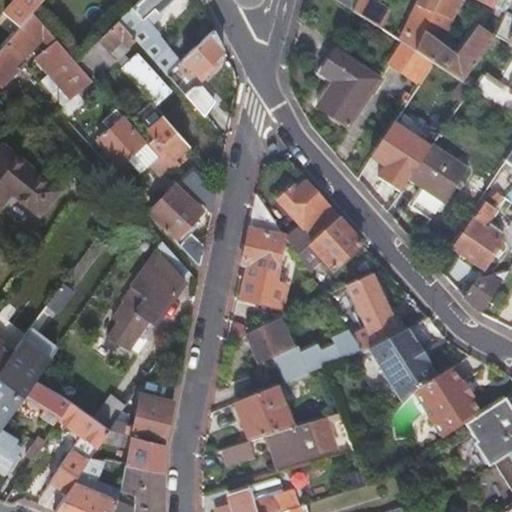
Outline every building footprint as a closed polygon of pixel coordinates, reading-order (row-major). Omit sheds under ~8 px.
[(12,0),(3,10),(19,23),(30,11),(39,0),(12,0)] [(169,0),(136,0),(116,19),(133,38),(151,59),(159,53),(166,46),(157,37),(158,35),(141,15),(153,6),(158,12),(169,0)] [(337,0),(351,9),(355,0),(337,0)] [(436,0),(433,8),(427,21),(436,26),(444,30),(455,7),(458,0),(436,0)] [(418,1),(399,41),(402,43),(413,51),(422,32),(427,21),(433,8),(418,1)] [(504,17),(495,37),(511,46),(511,12),(507,10),(504,17)] [(40,78),(62,104),(65,101),(70,97),(75,93),(90,79),(81,69),(74,61),(53,38),(30,11),(19,23),(14,29),(0,44),(0,77),(41,35),(48,42),(34,55),(48,70),(40,78)] [(112,59),(119,67),(125,61),(121,56),(120,58),(118,56),(120,54),(124,50),(123,49),(126,46),(126,45),(133,38),(116,19),(95,40),(102,48),(105,52),(112,59)] [(427,21),(422,32),(430,38),(436,26),(427,21)] [(430,38),(422,32),(413,51),(418,54),(431,63),(461,82),(493,40),(478,28),(455,57),(430,38)] [(211,59),(222,49),(211,29),(180,58),(199,79),(216,64),(211,59)] [(81,69),(102,48),(95,40),(74,61),(81,69)] [(413,51),(402,43),(388,65),(400,72),(405,64),(422,75),(424,73),(431,63),(418,54),(413,51)] [(90,79),(91,80),(112,59),(105,52),(102,48),(81,69),(90,79)] [(314,106),(345,127),(377,79),(332,49),(317,71),(331,81),(314,106)] [(149,101),(153,105),(168,92),(134,53),(125,61),(119,67),(149,101)] [(164,73),(171,66),(159,53),(151,59),(164,73)] [(405,64),(400,72),(418,83),(422,75),(405,64)] [(501,72),(496,81),(506,87),(511,78),(501,72)] [(485,75),(472,90),(511,116),(511,76),(511,78),(506,87),(496,81),(485,75)] [(183,95),(198,112),(212,100),(200,86),(193,86),(183,95)] [(403,105),(409,95),(403,91),(397,101),(402,105),(403,105)] [(65,101),(74,111),(83,102),(75,93),(70,97),(65,101)] [(62,104),(56,109),(65,119),(74,111),(65,101),(62,104)] [(153,105),(149,101),(139,110),(139,119),(147,129),(162,116),(153,105)] [(187,143),(162,116),(147,129),(140,135),(144,140),(147,143),(150,146),(158,155),(159,157),(167,166),(170,169),(177,162),(172,156),(187,143)] [(117,163),(124,157),(143,141),(121,117),(96,139),(117,163)] [(124,157),(138,173),(147,165),(158,155),(150,146),(147,143),(144,140),(143,141),(124,157)] [(408,179),(424,155),(403,142),(399,148),(397,147),(394,151),(393,151),(389,156),(382,151),(367,172),(399,193),(408,179)] [(26,203),(45,179),(0,144),(0,198),(8,189),(26,203)] [(467,170),(431,145),(424,155),(408,179),(445,204),(467,170)] [(511,146),(503,160),(500,165),(507,169),(510,165),(511,166),(511,176),(511,177),(511,176),(511,146)] [(158,155),(147,165),(156,175),(167,166),(159,157),(158,155)] [(179,179),(210,213),(214,194),(191,169),(179,179)] [(55,187),(45,179),(26,203),(36,211),(55,187)] [(313,240),(337,218),(305,182),(296,189),(293,192),(289,189),(288,188),(286,189),(287,190),(276,200),(300,226),(285,240),(296,255),(313,240)] [(180,231),(188,222),(200,209),(173,183),(147,211),(164,227),(163,227),(164,229),(165,228),(173,236),(172,238),(194,266),(198,264),(202,245),(189,233),(186,230),(182,234),(180,231)] [(498,192),(504,197),(511,191),(507,188),(498,192)] [(498,238),(484,228),(477,224),(485,219),(493,208),(504,197),(498,192),(484,202),(453,248),(483,268),(492,254),(498,258),(502,252),(496,248),(500,243),(502,240),(498,238)] [(254,278),(274,283),(284,238),(255,195),(240,265),(249,266),(247,276),(254,278)] [(331,271),(361,244),(337,218),(313,240),(296,255),(307,272),(321,260),(331,271)] [(194,227),(188,222),(180,231),(182,234),(186,230),(189,233),(194,227)] [(487,224),(484,228),(498,238),(501,233),(487,224)] [(151,323),(186,272),(160,242),(118,301),(121,303),(109,319),(114,322),(104,337),(126,351),(142,329),(147,321),(151,323)] [(508,272),(491,277),(501,284),(508,272)] [(350,336),(360,351),(367,348),(397,333),(389,316),(370,274),(345,285),(364,329),(350,336)] [(254,278),(247,276),(241,298),(277,307),(283,287),(274,284),(274,283),(254,278)] [(465,284),(458,292),(461,296),(482,315),(501,284),(491,277),(465,284)] [(0,363),(0,400),(2,402),(13,388),(10,385),(39,344),(38,343),(76,291),(62,280),(34,317),(22,334),(10,350),(0,363)] [(397,333),(403,329),(395,313),(389,316),(397,333)] [(276,319),(244,334),(257,364),(271,357),(277,370),(283,367),(290,380),(315,370),(319,368),(360,351),(350,336),(346,329),(329,337),(331,344),(318,350),(315,344),(298,351),(290,334),(285,336),(276,319)] [(146,330),(151,323),(147,321),(142,329),(144,331),(146,330)] [(9,324),(0,335),(0,342),(10,350),(22,334),(9,324)] [(410,393),(414,389),(436,375),(426,361),(427,360),(416,343),(414,344),(414,342),(404,329),(403,329),(397,333),(367,348),(403,400),(410,393)] [(0,363),(10,350),(0,342),(0,363)] [(452,371),(453,370),(451,365),(436,375),(414,389),(416,394),(419,392),(452,371)] [(283,367),(277,370),(284,382),(290,380),(283,367)] [(464,423),(480,413),(470,397),(473,395),(463,380),(461,381),(453,370),(452,371),(419,392),(416,394),(442,437),(457,428),(464,423)] [(32,378),(21,394),(57,420),(69,403),(67,402),(32,378)] [(288,429),(274,386),(236,401),(248,441),(266,436),(288,429)] [(129,436),(160,441),(162,441),(171,398),(138,391),(133,416),(118,414),(107,430),(106,431),(129,436)] [(511,450),(511,407),(506,397),(481,412),(480,413),(464,423),(476,441),(473,443),(488,466),(493,463),(511,450)] [(95,421),(107,430),(118,414),(123,407),(112,398),(95,421)] [(48,481),(64,494),(87,459),(106,431),(107,430),(95,421),(69,403),(57,420),(70,429),(76,434),(80,436),(48,481)] [(326,423),(338,419),(337,415),(288,429),(266,436),(270,448),(275,446),(281,465),(334,449),(326,423)] [(74,438),(76,434),(70,429),(67,433),(74,438)] [(21,446),(0,431),(0,467),(8,473),(18,460),(14,457),(21,446)] [(123,464),(160,470),(160,441),(129,436),(123,464)] [(23,455),(29,460),(36,450),(40,445),(33,440),(23,455)] [(248,441),(220,450),(225,467),(253,458),(248,441)] [(276,467),(281,465),(275,446),(270,448),(276,467)] [(511,493),(511,450),(493,463),(511,493)] [(159,511),(160,470),(123,464),(116,489),(131,493),(131,502),(131,507),(112,500),(115,488),(88,479),(97,465),(87,459),(64,494),(50,511),(159,511)] [(353,489),(364,486),(359,471),(349,474),(353,489)] [(219,509),(218,511),(279,511),(295,507),(291,492),(260,502),(255,486),(225,495),(228,506),(219,509)]
